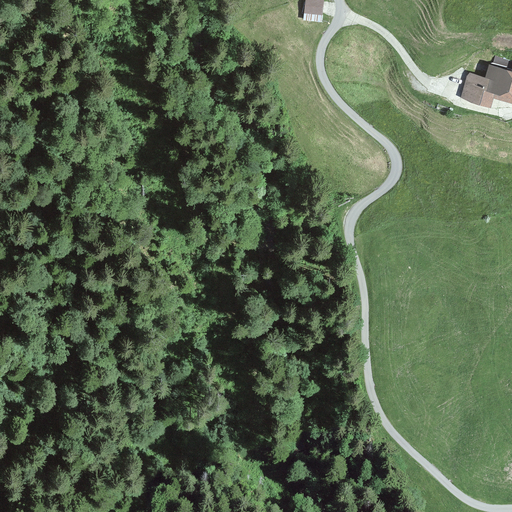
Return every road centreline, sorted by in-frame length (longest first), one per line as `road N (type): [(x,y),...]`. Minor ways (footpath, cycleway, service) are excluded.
road 1 (unclassified): [(511,507),(476,504),(453,490),(394,434),(373,400),(349,227),(397,167),(388,145),(322,75),(321,49),(339,19),(339,0)]
road 2 (track): [(340,14),(383,31),(421,78),(448,90)]
